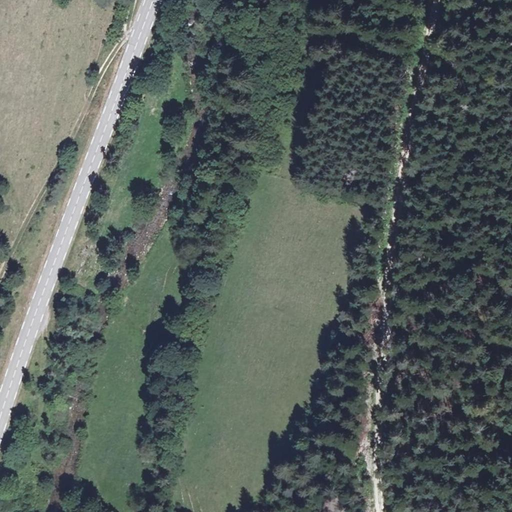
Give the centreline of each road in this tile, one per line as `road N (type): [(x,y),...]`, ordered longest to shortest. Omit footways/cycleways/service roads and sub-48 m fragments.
road 1 (track): [(380,511),(378,398),(390,241),(435,0)]
road 2 (secondary): [(152,0),(0,414)]
